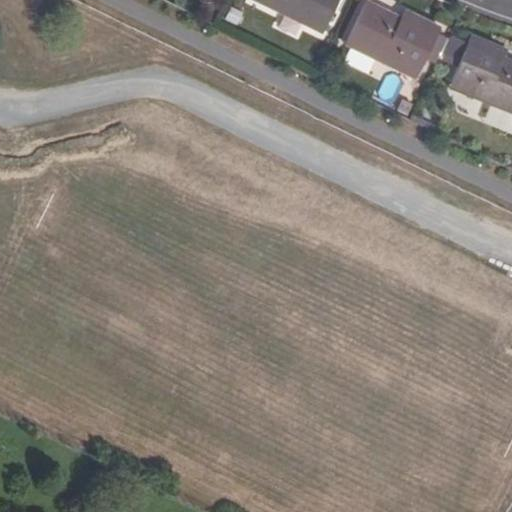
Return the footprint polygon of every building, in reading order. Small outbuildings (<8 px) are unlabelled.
[(267,0),(253,0),(254,0),(273,10),(276,4),(267,0)] [(273,10),(322,34),(338,0),(267,0),(276,4),(273,10)] [(416,72),(419,73),(425,59),(438,31),(409,17),(402,28),(399,27),(400,23),(398,22),(378,12),(379,10),(365,3),(345,44),(394,68),(397,62),(416,72)] [(399,27),(402,28),(409,17),(402,14),(398,22),(400,23),(399,27)] [(434,63),(446,37),(438,33),(425,59),(434,63)] [(471,94),(511,112),(511,65),(503,61),(500,60),(499,64),(495,62),(500,48),(470,36),(452,79),(453,80),(473,88),(471,94)] [(495,62),(499,64),(500,60),(503,61),(507,51),(500,48),(495,62)] [(397,62),(394,68),(415,78),(416,72),(397,62)] [(451,84),(471,94),(473,88),(453,80),(451,84)]
